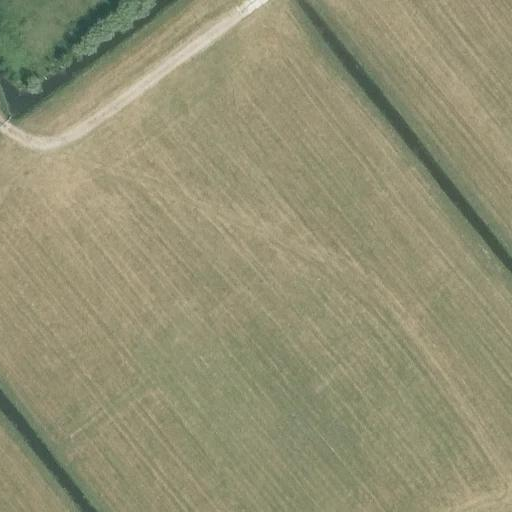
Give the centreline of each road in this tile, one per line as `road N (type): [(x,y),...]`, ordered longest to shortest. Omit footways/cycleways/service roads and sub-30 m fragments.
road 1 (track): [(0,124),(375,273),(511,482)]
road 2 (track): [(0,179),(236,0)]
